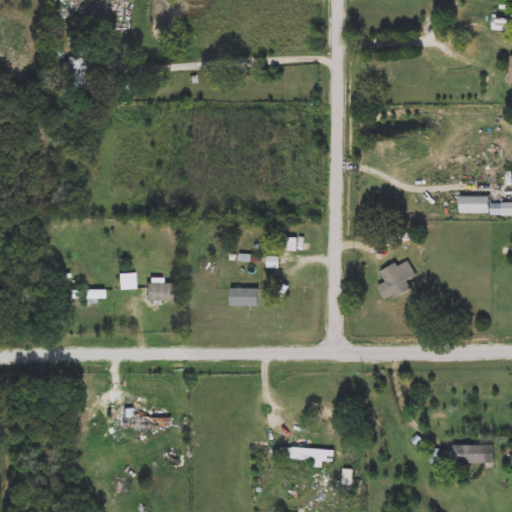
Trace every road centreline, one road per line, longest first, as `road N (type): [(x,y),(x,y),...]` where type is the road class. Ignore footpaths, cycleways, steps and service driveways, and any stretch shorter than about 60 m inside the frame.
road 1 (residential): [(511,350),(0,354)]
road 2 (residential): [(340,351),(343,0)]
